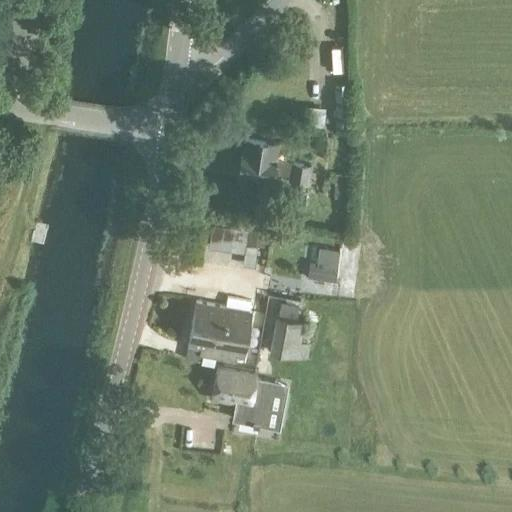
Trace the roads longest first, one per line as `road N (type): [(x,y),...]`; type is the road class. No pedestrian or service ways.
road 1 (tertiary): [(83,511),(153,232),(166,133)]
road 2 (unclassified): [(144,130),(0,102)]
road 3 (unclassified): [(175,67),(212,62),(288,0)]
